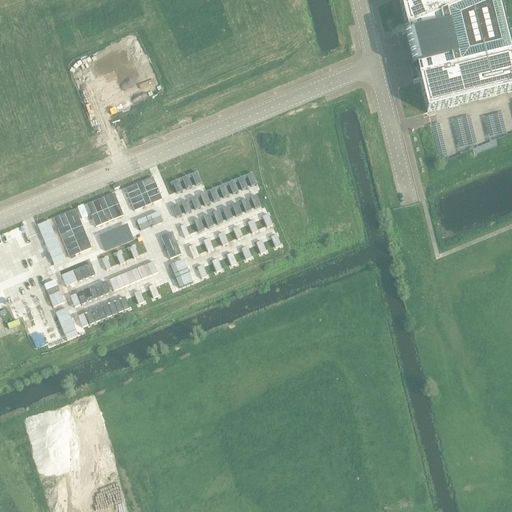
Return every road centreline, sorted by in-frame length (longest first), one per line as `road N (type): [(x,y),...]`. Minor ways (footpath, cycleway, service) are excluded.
road 1 (unclassified): [(374,65),(0,220)]
road 2 (unclassified): [(374,65),(408,200)]
